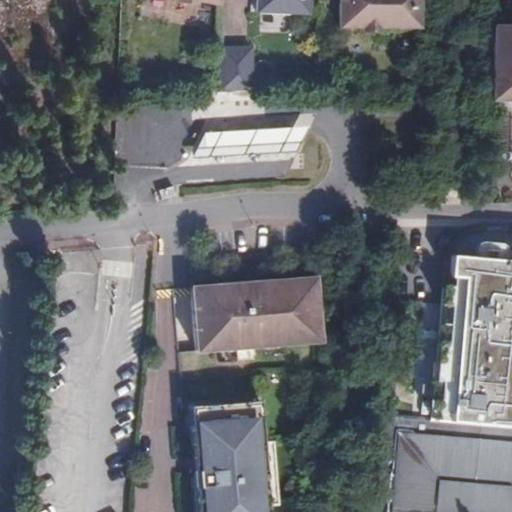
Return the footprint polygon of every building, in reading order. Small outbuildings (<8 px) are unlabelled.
[(308,0),(255,0),(255,14),(308,16),(308,0)] [(338,0),(339,29),(372,29),(375,32),(386,32),(390,29),(417,28),(416,0),(338,0)] [(511,100),(511,24),(493,24),(492,100),(511,100)] [(251,51),(219,51),(220,89),(252,89),(251,51)] [(305,126),(204,133),(190,158),(259,154),(292,152),(305,126)] [(170,185),(155,189),(158,199),(172,195),(170,185)] [(438,268),(425,411),(511,418),(511,257),(460,252),(458,270),(438,268)] [(317,341),(312,277),(189,287),(194,350),(317,341)] [(257,398),(248,399),(250,419),(258,418),(257,398)] [(248,399),(202,403),(203,423),(188,424),(194,511),(265,511),(265,502),(260,440),(258,418),(250,419),(248,399)] [(203,423),(202,403),(186,404),(188,424),(203,423)] [(378,406),(368,511),(423,511),(427,469),(500,475),(508,511),(511,511),(511,418),(425,411),(378,406)] [(267,439),(260,440),(265,502),(272,502),(267,439)]
